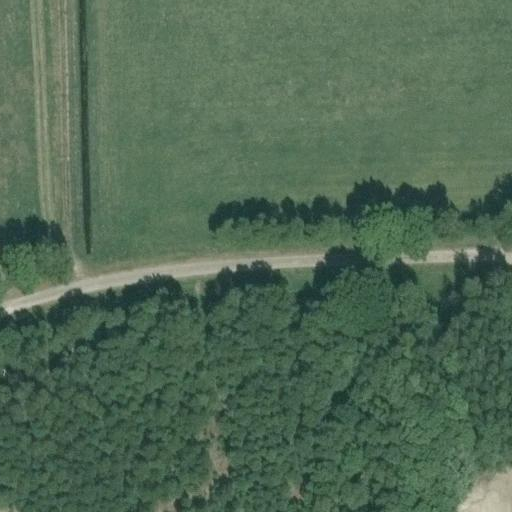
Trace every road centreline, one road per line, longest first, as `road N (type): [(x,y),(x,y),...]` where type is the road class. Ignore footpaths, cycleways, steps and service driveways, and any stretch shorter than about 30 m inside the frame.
road 1 (unclassified): [(511,260),(168,275),(0,310)]
road 2 (track): [(72,0),(82,287)]
